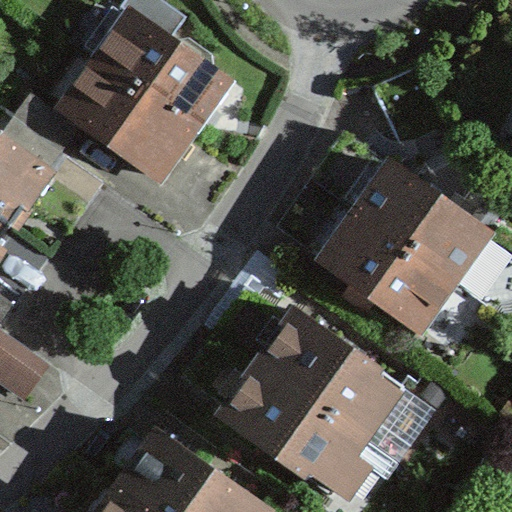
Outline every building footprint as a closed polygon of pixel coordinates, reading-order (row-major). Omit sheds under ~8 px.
[(165,0),(124,0),(120,6),(128,12),(170,41),(188,16),(165,0)] [(96,59),(196,129),(229,82),(170,41),(128,12),(96,59)] [(161,177),(196,129),(96,59),(62,106),(161,177)] [(423,62),(373,85),(386,113),(423,95),(436,90),(423,62)] [(15,115),(63,149),(80,124),(32,91),(15,115)] [(423,95),(386,113),(399,141),(436,123),(423,95)] [(0,136),(0,138),(48,171),(63,149),(15,115),(0,136)] [(357,210),(390,163),(345,132),(312,179),(357,210)] [(0,138),(0,216),(11,224),(48,171),(0,138)] [(357,210),(456,280),(489,232),(390,163),(357,210)] [(357,210),(312,179),(278,227),(323,258),(357,210)] [(323,258),(422,328),(456,280),(357,210),(323,258)] [(0,239),(11,224),(0,216),(0,239)] [(258,251),(244,270),(280,296),(294,277),(258,251)] [(260,364),(294,317),(247,286),(215,332),(260,364)] [(0,291),(0,317),(12,301),(0,291)] [(260,364),(367,440),(405,387),(299,310),(294,317),(260,364)] [(51,363),(2,327),(0,329),(0,375),(27,395),(51,363)] [(260,364),(215,332),(183,376),(228,408),(260,364)] [(367,440),(260,364),(228,408),(223,416),(329,493),(367,440)] [(107,475),(124,487),(155,443),(138,431),(107,475)] [(124,487),(159,511),(263,511),(268,507),(163,432),(155,443),(124,487)] [(159,511),(124,487),(106,511),(159,511)]
